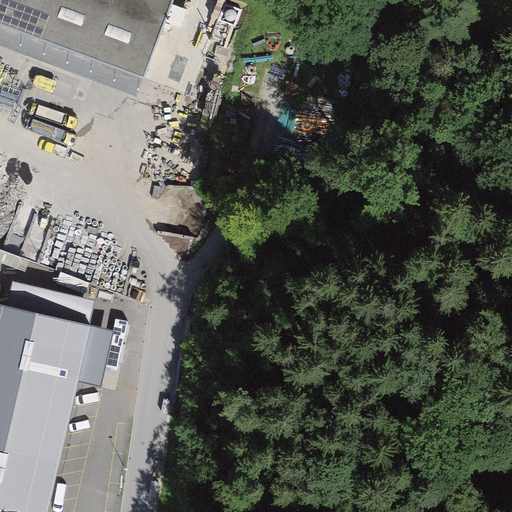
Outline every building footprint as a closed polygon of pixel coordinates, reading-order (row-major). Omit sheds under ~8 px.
[(170,0),(0,0),(0,17),(145,71),(170,0)] [(145,71),(0,17),(0,40),(137,93),(145,71)] [(16,273),(11,297),(89,315),(94,292),(16,273)] [(11,297),(0,294),(0,511),(44,511),(77,374),(90,319),(91,316),(89,315),(11,297)] [(114,325),(90,319),(77,374),(102,380),(114,325)]
